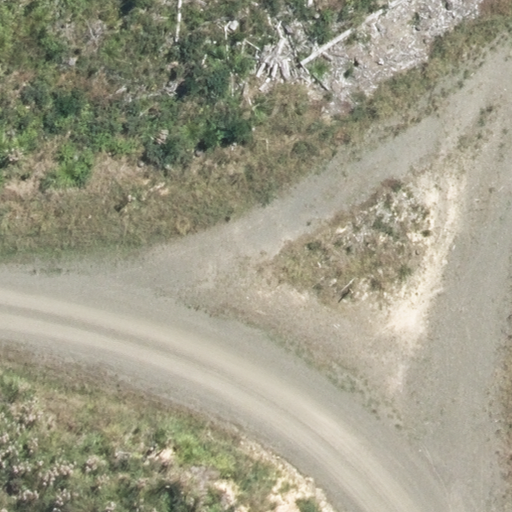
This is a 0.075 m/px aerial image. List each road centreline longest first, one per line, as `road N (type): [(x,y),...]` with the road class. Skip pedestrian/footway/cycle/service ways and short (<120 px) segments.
road 1 (track): [(0,302),(188,348),(339,429),(419,511)]
road 2 (track): [(511,148),(499,179),(366,291),(188,348)]
road 3 (track): [(499,179),(459,271),(438,398),(436,511)]
